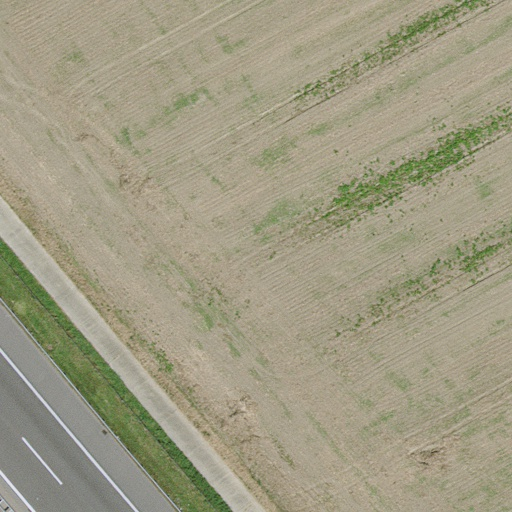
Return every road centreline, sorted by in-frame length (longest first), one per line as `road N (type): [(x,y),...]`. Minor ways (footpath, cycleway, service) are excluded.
road 1 (track): [(255,511),(0,208)]
road 2 (motorway): [(84,511),(0,409)]
